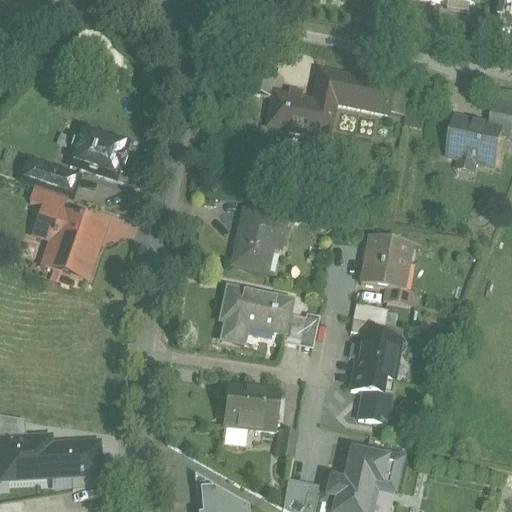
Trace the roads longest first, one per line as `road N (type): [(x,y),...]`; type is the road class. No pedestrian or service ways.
road 1 (residential): [(177,39),(191,74),(189,131),(151,352)]
road 2 (residential): [(212,24),(511,75)]
road 3 (residential): [(151,352),(318,383)]
road 4 (residential): [(151,352),(146,511)]
